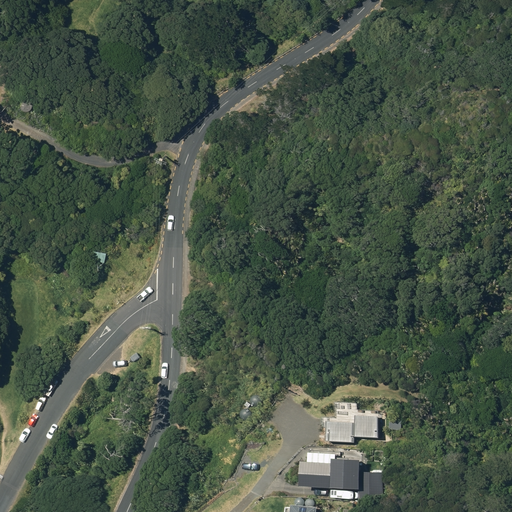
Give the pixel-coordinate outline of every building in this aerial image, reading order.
[(99,250),(97,259),(108,262),(110,253),(99,250)] [(394,416),(392,427),(403,429),(405,418),(394,416)] [(324,423),(323,442),(352,444),(353,425),(324,423)] [(299,457),(298,487),(328,489),(328,490),(357,491),(357,500),(380,501),(382,474),(358,473),(358,462),(329,461),(329,458),(299,457)] [(335,511),(336,503),(325,502),(324,511),(335,511)]
